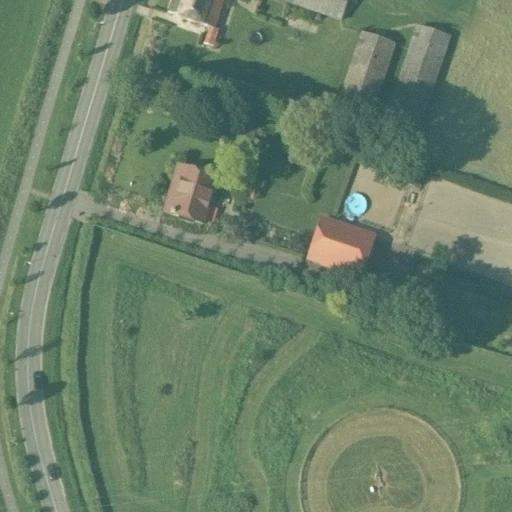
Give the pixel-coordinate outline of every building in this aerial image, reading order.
[(172,0),(168,14),(214,30),(224,0),(172,0)] [(268,0),(341,24),(349,0),(268,0)] [(382,130),(416,142),(451,39),(416,27),(382,130)] [(334,115),(369,126),(396,46),(361,34),(334,115)] [(164,214),(203,226),(217,180),(177,168),(164,214)] [(326,245),(314,241),(307,261),(320,265),(326,247),(336,250),(334,256),(341,258),(343,252),(353,256),(346,274),(361,279),(375,238),(333,224),(326,245)]
